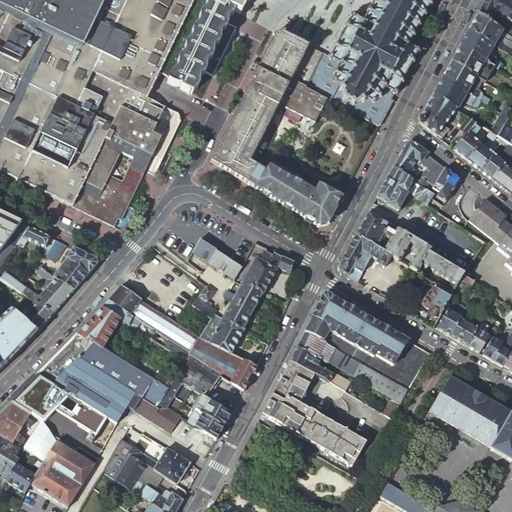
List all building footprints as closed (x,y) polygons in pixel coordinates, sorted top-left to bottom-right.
[(0,0),(0,173),(16,181),(15,183),(19,185),(20,183),(34,190),(33,192),(36,193),(38,191),(54,199),(85,134),(60,123),(84,72),(106,78),(146,97),(151,88),(155,80),(158,74),(160,71),(193,0),(0,0)] [(204,74),(212,78),(235,30),(232,28),(236,20),(230,17),(232,16),(232,15),(233,14),(234,12),(240,15),(245,6),(244,5),(243,4),(244,3),(245,4),(246,4),(247,4),(248,4),(249,4),(250,3),(251,2),(252,1),(252,0),(193,0),(160,71),(158,74),(166,77),(168,80),(167,83),(177,88),(178,87),(180,88),(179,90),(182,91),(183,91),(185,92),(187,95),(188,95),(190,94),(191,95),(191,94),(197,89),(198,79),(204,74)] [(326,100),(379,127),(393,102),(391,101),(391,100),(390,99),(392,95),(393,96),(397,95),(407,76),(403,74),(406,69),(410,70),(420,51),(419,48),(410,43),(433,0),(370,0),(360,20),(350,15),(348,16),(337,36),(341,38),(338,43),(335,41),(330,50),(331,50),(327,58),(322,55),(305,89),(326,100)] [(484,0),(476,15),(487,22),(493,11),(511,23),(511,6),(501,0),(484,0)] [(476,15),(467,33),(492,47),(511,59),(511,39),(495,28),(487,22),(476,15)] [(511,29),(500,21),(495,28),(511,39),(511,37),(511,29)] [(305,89),(322,55),(297,42),(275,31),(243,96),(210,161),(210,162),(248,186),(257,169),(248,163),(274,111),(285,109),(311,122),(314,124),(326,100),(305,89)] [(492,47),(467,33),(459,47),(492,66),(497,70),(500,65),(500,63),(495,60),(496,59),(487,55),(492,47)] [(492,66),(459,47),(450,64),(485,84),(494,69),(497,71),(497,70),(492,66)] [(485,85),(485,84),(450,64),(441,80),(481,103),(486,106),(489,101),(482,97),(482,94),(477,91),(482,83),(485,85)] [(85,134),(54,199),(73,209),(114,228),(118,220),(121,221),(144,174),(148,175),(154,178),(168,146),(180,120),(179,117),(177,113),(146,97),(106,78),(84,72),(60,123),(85,134)] [(481,103),(441,80),(432,96),(465,117),(471,106),(475,109),(478,108),(481,103)] [(465,117),(432,96),(418,120),(420,125),(436,137),(440,139),(441,139),(447,132),(447,131),(443,128),(453,115),(455,117),(456,122),(458,122),(457,125),(460,127),(458,129),(466,135),(475,123),(465,117)] [(508,119),(511,112),(511,111),(505,108),(501,114),(508,119)] [(504,126),(508,119),(501,114),(496,122),(503,126),(504,126)] [(482,128),(475,123),(466,135),(453,151),(467,162),(480,146),(472,140),(482,128)] [(501,129),(494,125),(490,133),(497,137),(501,129)] [(497,137),(490,133),(486,138),(492,142),(497,137)] [(406,145),(400,155),(420,172),(430,159),(411,144),(406,145)] [(480,146),(467,162),(479,172),(492,155),(497,148),(492,144),(487,151),(480,146)] [(503,166),(511,153),(511,146),(510,145),(509,145),(497,159),(492,155),(479,172),(491,181),(503,166)] [(400,155),(392,169),(412,182),(414,184),(420,176),(422,173),(420,172),(400,155)] [(437,165),(430,159),(420,172),(422,173),(420,176),(424,181),(426,183),(430,177),(437,165)] [(328,225),(341,199),(327,191),(309,182),(299,176),(287,170),(272,161),(267,169),(265,173),(260,170),(257,169),(248,186),(288,210),(288,209),(297,215),(296,215),(317,228),(328,225)] [(436,181),(443,170),(437,165),(430,177),(436,181)] [(503,166),(491,181),(503,190),(511,177),(511,165),(508,170),(503,166)] [(412,182),(392,169),(376,199),(377,200),(376,200),(376,202),(376,203),(377,204),(378,205),(379,206),(380,206),(381,206),(382,206),(383,206),(384,205),(385,204),(386,205),(386,206),(398,212),(408,195),(406,194),(412,182)] [(436,181),(434,185),(441,190),(438,194),(436,197),(437,198),(445,204),(458,181),(443,170),(436,181)] [(414,184),(419,187),(420,188),(424,181),(420,176),(414,184)] [(433,187),(434,185),(436,181),(430,177),(426,183),(428,184),(433,187)] [(511,195),(511,177),(503,190),(510,196),(511,195)] [(414,184),(412,182),(406,194),(408,195),(414,198),(414,196),(419,187),(414,184)] [(424,190),(429,193),(431,190),(433,187),(428,184),(424,190)] [(433,187),(431,190),(434,192),(438,194),(441,190),(434,185),(433,187)] [(424,206),(426,207),(433,196),(432,196),(429,193),(424,190),(420,188),(419,187),(414,196),(414,198),(415,200),(417,202),(417,203),(423,207),(424,206)] [(497,212),(484,201),(467,222),(498,246),(496,249),(509,259),(504,265),(511,271),(511,274),(511,276),(511,350),(502,368),(507,371),(507,372),(511,375),(511,229),(502,222),(505,218),(497,212)] [(386,231),(389,226),(367,214),(356,234),(377,246),(382,236),(386,231)] [(0,252),(0,266),(15,247),(22,250),(25,246),(27,241),(50,252),(51,250),(55,242),(21,225),(6,245),(0,252)] [(430,250),(429,250),(389,226),(386,231),(407,243),(408,242),(419,248),(419,249),(427,255),(430,250)] [(456,287),(459,282),(463,276),(454,270),(427,255),(419,249),(419,248),(408,242),(407,243),(386,231),(382,236),(390,241),(382,254),(389,258),(399,263),(409,246),(412,248),(410,252),(415,255),(407,268),(408,268),(407,269),(416,274),(417,273),(421,266),(450,283),(456,287)] [(356,234),(354,237),(375,249),(377,246),(356,234)] [(375,249),(354,237),(342,259),(337,268),(338,274),(356,284),(370,257),(376,262),(375,264),(383,269),(389,258),(382,254),(375,249)] [(484,244),(473,237),(470,242),(481,249),(484,244)] [(27,241),(25,246),(46,257),(50,252),(27,241)] [(216,251),(200,241),(193,254),(208,264),(216,251)] [(65,246),(55,242),(51,250),(50,252),(46,257),(45,259),(43,260),(46,262),(48,260),(51,262),(54,262),(65,246)] [(53,278),(72,293),(73,293),(81,284),(80,284),(96,266),(95,261),(73,250),(53,278)] [(234,280),(241,268),(216,251),(208,264),(234,280)] [(240,283),(243,284),(261,294),(263,295),(276,270),(279,270),(290,275),(291,272),(295,264),(274,254),(272,257),(264,253),(258,262),(255,260),(244,281),(242,280),(240,283)] [(454,270),(463,276),(467,270),(458,264),(454,270)] [(45,291),(62,304),(72,293),(53,278),(40,269),(37,272),(36,274),(47,281),(44,284),(48,287),(45,291)] [(6,276),(2,282),(17,293),(22,287),(6,276)] [(474,282),(473,282),(473,281),(472,282),(463,276),(459,282),(470,289),(474,282)] [(446,291),(452,294),(456,287),(450,283),(446,291)] [(261,294),(243,284),(241,287),(236,297),(232,303),(251,313),(261,294)] [(486,290),(478,285),(474,292),(482,297),(486,290)] [(34,304),(51,317),(62,304),(45,291),(38,299),(22,287),(17,293),(22,296),(34,304)] [(219,378),(243,393),(255,368),(230,355),(210,345),(199,338),(161,314),(120,287),(108,302),(136,321),(170,344),(180,351),(184,353),(187,356),(219,378)] [(210,321),(214,315),(216,312),(210,308),(212,305),(207,301),(213,293),(205,287),(191,307),(192,308),(210,321)] [(427,313),(438,320),(450,299),(442,294),(432,289),(427,297),(425,296),(420,306),(428,311),(427,313)] [(450,299),(452,294),(446,291),(444,290),(442,294),(450,299)] [(222,298),(232,303),(236,297),(229,293),(226,292),(222,298)] [(407,391),(428,354),(393,334),(347,307),(327,295),(322,296),(303,333),(327,346),(351,359),(381,376),(407,391)] [(509,309),(494,298),(484,315),(487,317),(487,316),(491,318),(500,324),(509,309)] [(136,321),(108,302),(102,309),(125,324),(131,329),(136,321)] [(241,331),(251,313),(232,303),(223,321),(241,331)] [(22,321),(36,333),(52,317),(51,317),(34,304),(26,313),(28,315),(22,321)] [(449,338),(458,320),(465,309),(459,305),(453,314),(447,310),(435,330),(445,335),(444,336),(449,338)] [(76,336),(86,343),(87,341),(101,350),(117,324),(123,327),(125,324),(102,309),(83,328),(76,336)] [(199,338),(210,345),(223,321),(214,315),(210,321),(199,338)] [(484,315),(479,325),(485,328),(491,318),(487,316),(487,317),(484,315)] [(458,320),(449,338),(455,341),(455,342),(459,344),(466,348),(476,331),(458,320)] [(243,331),(241,331),(223,321),(210,345),(230,355),(242,332),(243,331)] [(476,331),(466,348),(478,355),(488,338),(476,331)] [(390,400),(400,406),(407,391),(381,376),(351,359),(327,346),(303,333),(296,349),(320,361),(327,365),(328,364),(353,379),(390,400)] [(502,369),(502,368),(511,350),(511,335),(510,335),(502,350),(499,348),(501,345),(491,340),(490,339),(481,357),(489,361),(489,362),(494,364),(502,369)] [(145,395),(159,404),(166,392),(167,390),(122,363),(101,350),(87,341),(86,343),(76,336),(72,341),(72,340),(53,360),(37,377),(93,411),(116,425),(127,408),(133,413),(145,395)] [(180,351),(170,344),(166,350),(177,356),(180,351)] [(320,361),(296,349),(289,363),(313,376),(330,385),(344,393),(348,386),(348,382),(334,375),(333,376),(316,368),(320,361)] [(201,397),(204,399),(219,378),(187,356),(184,361),(173,379),(181,384),(201,397)] [(313,376),(289,363),(280,379),(267,405),(261,416),(294,435),(293,438),(294,438),(295,436),(345,465),(346,468),(350,467),(351,468),(365,444),(365,443),(330,423),(298,405),(313,376)] [(93,411),(37,377),(10,404),(29,416),(39,422),(22,449),(23,449),(24,450),(39,460),(44,453),(39,450),(40,449),(44,452),(56,433),(98,458),(105,446),(116,425),(93,411)] [(167,390),(166,392),(174,397),(181,384),(173,379),(167,390)] [(488,451),(510,464),(511,462),(511,461),(511,414),(510,413),(509,415),(448,379),(428,413),(429,413),(489,449),(488,451)] [(166,392),(159,404),(166,409),(174,397),(166,392)] [(166,409),(159,404),(145,395),(133,413),(169,435),(179,419),(180,418),(166,409)] [(222,429),(230,416),(204,399),(201,397),(198,397),(192,408),(193,410),(194,410),(222,429)] [(395,414),(400,406),(390,400),(382,415),(391,421),(395,414)] [(29,416),(10,404),(0,413),(0,438),(3,440),(6,442),(9,438),(15,441),(21,445),(25,440),(13,432),(16,427),(21,430),(23,425),(28,429),(32,423),(26,420),(29,416)] [(186,423),(215,442),(222,429),(194,410),(186,423)] [(105,475),(114,482),(129,455),(133,448),(132,448),(121,440),(104,470),(105,475)] [(3,482),(4,482),(15,466),(23,452),(22,452),(21,454),(16,451),(13,457),(4,452),(8,445),(2,442),(0,445),(0,481),(2,483),(3,482)] [(67,509),(94,466),(55,442),(43,462),(34,477),(29,485),(35,489),(67,509)] [(16,451),(8,445),(4,452),(13,457),(16,451)] [(146,467),(163,477),(176,486),(180,478),(184,481),(188,474),(184,472),(189,464),(166,450),(156,465),(140,454),(142,452),(134,447),(133,448),(129,455),(146,467)] [(114,482),(130,493),(146,467),(129,455),(114,482)] [(24,494),(29,485),(34,477),(15,466),(4,482),(24,494)] [(130,493),(136,497),(143,486),(153,493),(163,477),(146,467),(130,493)] [(104,497),(110,489),(97,481),(91,492),(102,499),(104,497)] [(431,511),(386,485),(381,494),(378,498),(401,511),(431,511)] [(176,511),(182,501),(170,494),(165,491),(163,494),(161,498),(158,496),(154,493),(153,493),(143,486),(136,497),(150,505),(145,511),(176,511)] [(472,511),(456,503),(437,508),(435,511),(472,511)]
